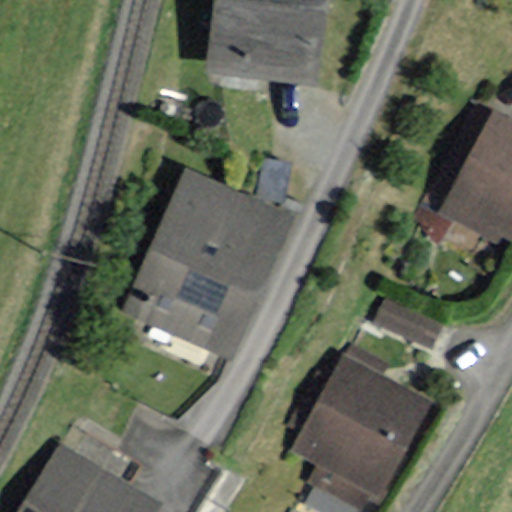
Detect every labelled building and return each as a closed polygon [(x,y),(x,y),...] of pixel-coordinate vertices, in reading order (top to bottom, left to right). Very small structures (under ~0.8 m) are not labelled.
[(326,0),(211,0),(204,71),(317,84),(326,0)] [(511,124),(492,115),(450,205),(511,233),(511,124)] [(295,216),(188,170),(129,307),(236,353),(295,216)] [(427,403),(348,359),(298,448),(325,463),(316,479),(358,502),(367,486),(378,491),(427,403)] [(158,511),(162,507),(59,445),(18,511),(158,511)]
